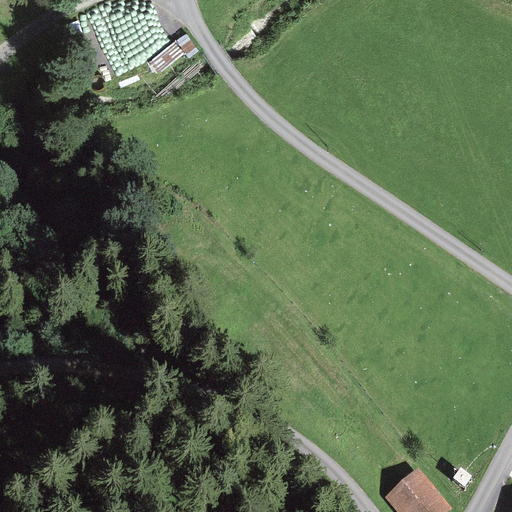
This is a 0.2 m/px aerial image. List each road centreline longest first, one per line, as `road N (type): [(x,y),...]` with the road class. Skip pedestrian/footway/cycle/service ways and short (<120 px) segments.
road 1 (track): [(511,287),(286,131),(223,67),(185,0)]
road 2 (track): [(0,370),(87,368),(239,403),(307,446),(367,511)]
